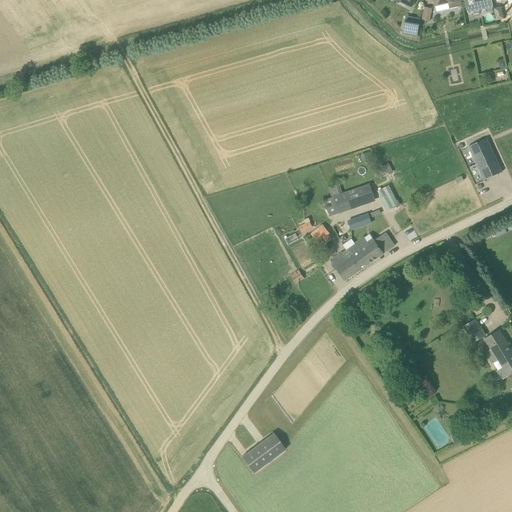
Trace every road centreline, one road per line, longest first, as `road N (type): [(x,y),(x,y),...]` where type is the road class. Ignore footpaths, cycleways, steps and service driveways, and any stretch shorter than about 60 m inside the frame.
road 1 (unclassified): [(199,474),(264,380),(332,303),(381,264),(511,202)]
road 2 (track): [(115,44),(285,355)]
